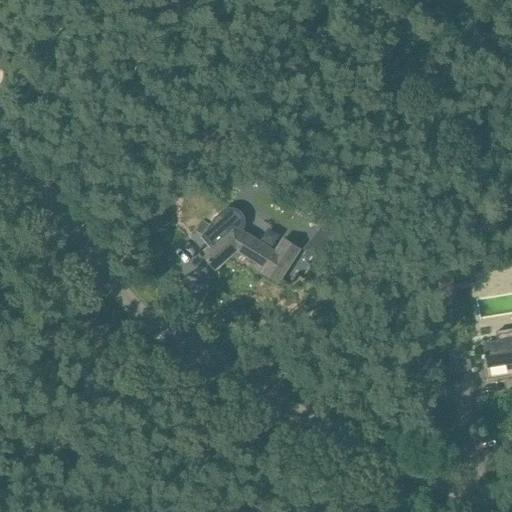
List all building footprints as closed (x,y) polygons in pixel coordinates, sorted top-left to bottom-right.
[(237,208),(233,207),(228,207),(224,208),(221,211),(201,236),(211,247),(203,254),(216,269),(238,250),(266,268),(263,272),(279,282),(300,250),(284,240),(276,253),(243,232),(245,228),(246,224),(245,218),(243,214),(241,211),(237,208)] [(326,217),(316,232),(330,242),(340,228),(326,217)] [(203,221),(196,231),(202,235),(205,230),(206,230),(209,224),(203,221)] [(457,304),(453,274),(438,276),(442,306),(457,304)] [(511,328),(497,331),(499,342),(483,345),(485,353),(483,353),(484,359),(486,358),(487,365),(485,365),(488,380),(511,376),(511,365),(511,360),(510,360),(509,356),(511,355),(511,328)] [(472,370),(469,347),(448,350),(452,373),(472,370)]
